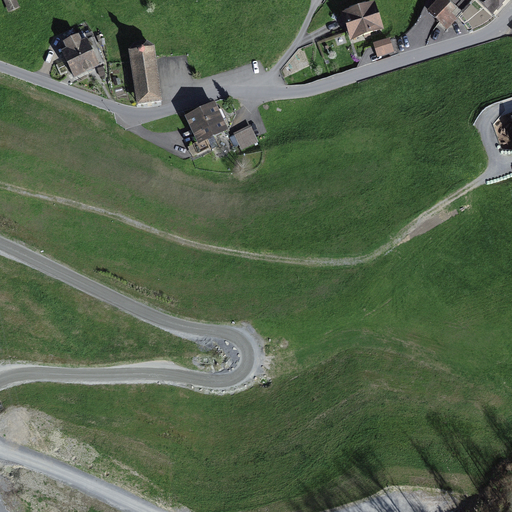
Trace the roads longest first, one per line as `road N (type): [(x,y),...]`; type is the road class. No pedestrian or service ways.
road 1 (residential): [(0,66),(141,113),(226,91),(261,91)]
road 2 (unclassified): [(261,91),(325,85),(480,36),(511,13)]
